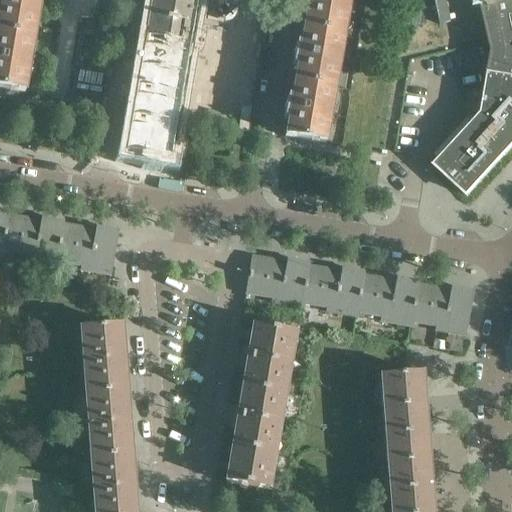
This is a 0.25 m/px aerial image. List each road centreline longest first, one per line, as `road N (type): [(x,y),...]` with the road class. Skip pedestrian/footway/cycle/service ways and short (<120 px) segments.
road 1 (residential): [(179,255),(153,252),(145,266),(158,459),(167,470),(188,471),(199,459),(229,276),(222,263)]
road 2 (residential): [(495,260),(498,511)]
road 3 (residential): [(248,218),(292,0)]
road 4 (residential): [(101,193),(138,0)]
road 5 (unclassified): [(402,244),(413,145),(458,79)]
road 6 (residential): [(248,218),(402,244)]
